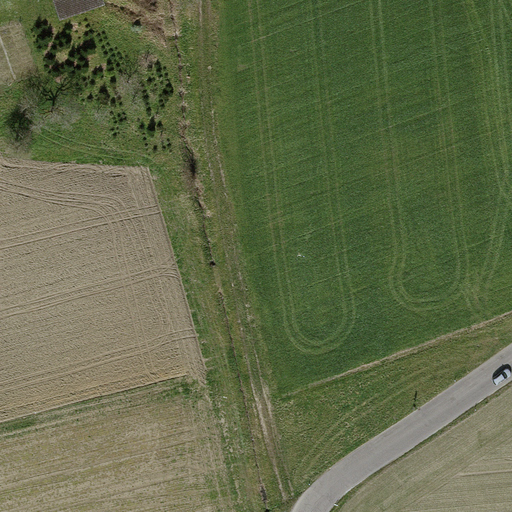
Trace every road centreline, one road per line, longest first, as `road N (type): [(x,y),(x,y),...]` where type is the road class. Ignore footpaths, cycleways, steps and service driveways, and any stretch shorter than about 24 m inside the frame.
road 1 (track): [(203,0),(235,267),(277,479),(293,511)]
road 2 (secondary): [(511,363),(348,475),(315,511)]
